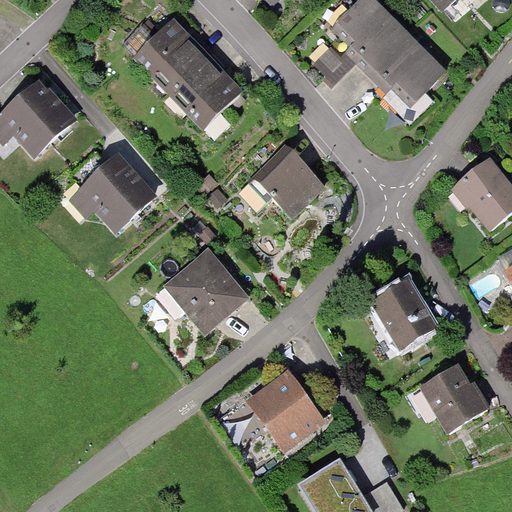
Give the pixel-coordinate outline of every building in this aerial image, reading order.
[(406,34),(371,0),(361,0),(331,31),(349,49),(344,53),(356,65),(366,75),(406,34)] [(455,4),(451,0),(425,0),(440,16),(455,4)] [(204,65),(169,29),(132,64),(147,81),(153,76),(171,95),(204,65)] [(446,74),(406,34),(366,75),(386,96),(391,91),(410,110),(446,74)] [(330,90),(356,65),(344,53),(340,57),(332,47),(313,65),(325,77),(321,80),(330,90)] [(239,102),(204,65),(171,95),(191,116),(186,120),(202,137),(239,102)] [(68,132),(35,93),(0,122),(0,126),(31,163),(68,132)] [(322,195),(282,154),(249,185),(288,227),(322,195)] [(103,177),(91,164),(71,182),(97,212),(94,216),(114,239),(150,207),(123,176),(120,179),(112,170),(103,177)] [(511,218),(511,200),(487,168),(455,192),(489,237),(511,218)] [(243,309),(205,259),(155,298),(175,323),(184,316),(202,340),(243,309)] [(511,271),(503,276),(511,293),(511,297),(506,301),(511,313),(511,271)] [(432,337),(403,289),(371,308),(399,356),(432,337)] [(328,426),(289,373),(248,403),(286,456),(328,426)] [(466,395),(453,373),(420,393),(447,438),(485,416),(471,392),(466,395)] [(351,479),(340,461),(297,487),(312,511),(370,511),(363,499),(351,479)] [(404,511),(387,484),(363,499),(370,511),(404,511)]
